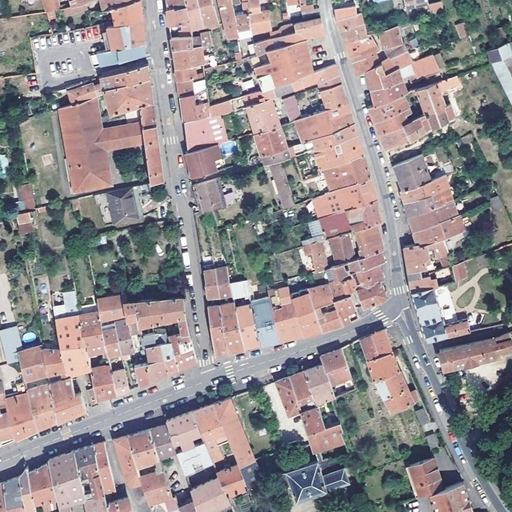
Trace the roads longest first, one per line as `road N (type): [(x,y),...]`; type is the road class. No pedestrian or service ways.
road 1 (residential): [(152,0),(210,380)]
road 2 (secondary): [(398,301),(378,167),(327,0)]
road 3 (secondary): [(497,511),(450,426),(398,301)]
road 4 (secondary): [(0,463),(210,380)]
road 5 (secondary): [(210,380),(359,328),(398,301)]
